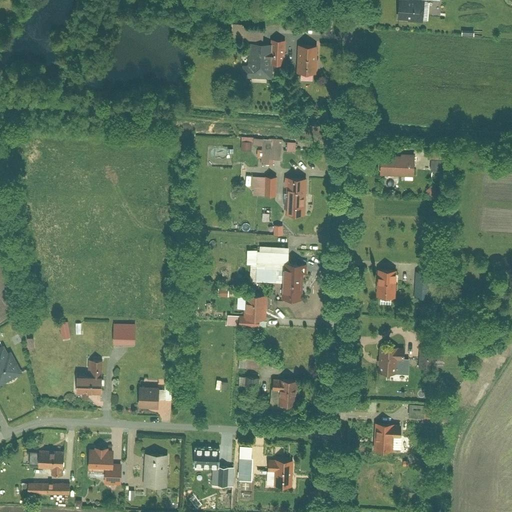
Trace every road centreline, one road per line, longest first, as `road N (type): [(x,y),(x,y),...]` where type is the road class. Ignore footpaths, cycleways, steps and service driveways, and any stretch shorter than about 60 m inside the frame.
road 1 (residential): [(332,434),(357,0)]
road 2 (residential): [(332,434),(36,424),(0,440)]
